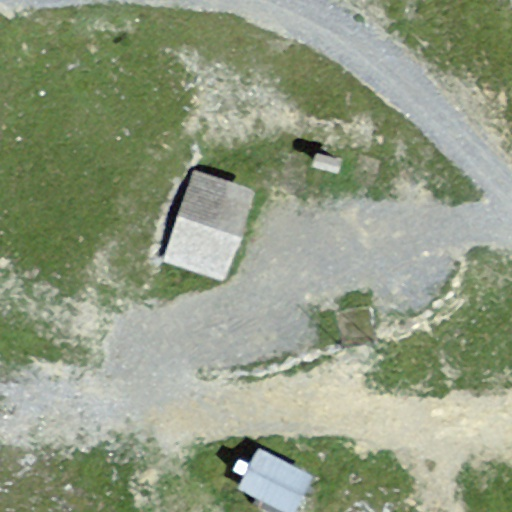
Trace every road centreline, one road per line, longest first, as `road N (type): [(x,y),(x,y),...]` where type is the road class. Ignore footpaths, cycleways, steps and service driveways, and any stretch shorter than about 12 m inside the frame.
road 1 (track): [(511,201),(181,329),(153,368),(164,393),(192,408),(435,422),(511,417)]
road 2 (track): [(242,0),(360,51),(511,195)]
